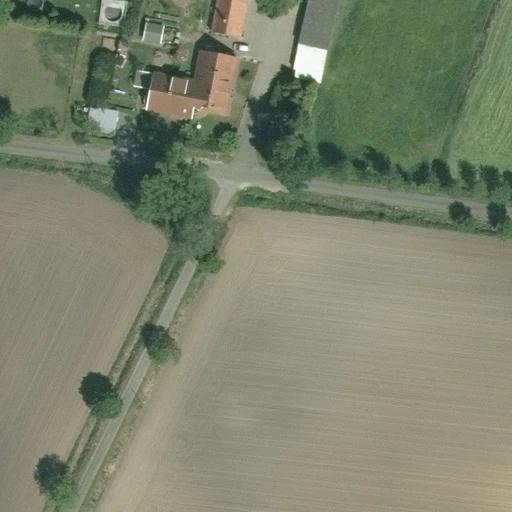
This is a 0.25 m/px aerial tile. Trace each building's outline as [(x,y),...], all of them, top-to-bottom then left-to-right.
[(114,0),(111,0),(108,32),(129,35),(133,2),(114,0)] [(215,0),(208,43),(242,49),(251,0),(215,0)] [(321,17),(301,71),(326,80),(346,27),(321,17)] [(152,22),(150,40),(166,42),(168,24),(152,22)] [(243,68),(259,74),(263,63),(247,57),(243,68)] [(194,89),(149,81),(141,123),(216,137),(229,64),(199,58),(194,89)] [(115,113),(86,110),(83,134),(113,138),(115,113)]
